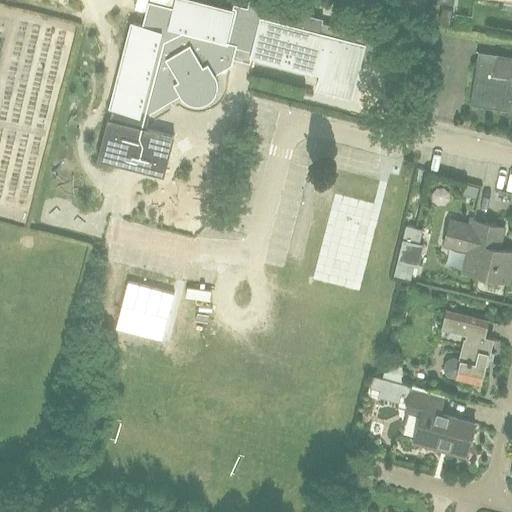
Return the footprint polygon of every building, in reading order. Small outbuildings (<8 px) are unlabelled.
[(110,108),(112,109),(110,119),(108,118),(97,159),(164,176),(174,135),(146,128),(150,112),(180,94),(186,100),(193,103),(201,103),(208,101),(214,96),(217,89),(218,81),(215,74),(232,64),(234,55),(222,52),(232,11),(187,0),(174,0),(173,7),(158,3),(146,10),(146,12),(142,25),(132,23),(110,108)] [(136,0),(134,9),(146,12),(146,10),(158,3),(173,7),(174,0),(136,0)] [(234,4),(232,11),(222,52),(234,55),(251,59),(252,55),(320,73),(317,86),(352,95),(361,57),(369,59),(375,35),(321,22),(313,20),(314,17),(277,7),(249,0),(248,5),(247,8),(234,4)] [(442,8),(439,22),(449,24),(451,10),(442,8)] [(478,52),(470,104),(511,111),(511,56),(495,54),(478,52)] [(401,85),(396,103),(406,106),(411,88),(401,85)] [(469,219),(468,223),(450,219),(443,246),(468,252),(463,271),(510,282),(511,271),(511,251),(500,248),(505,227),(469,219)] [(418,267),(423,244),(419,243),(423,229),(406,225),(394,275),(411,280),(414,266),(418,267)] [(159,338),(171,292),(125,280),(112,326),(159,338)] [(448,375),(456,377),(455,378),(481,384),(487,359),(493,360),(494,353),(489,352),(492,340),(484,338),(488,321),(445,310),(441,328),(442,328),(440,339),(463,345),(460,358),(453,356),(449,357),(446,360),(444,368),(445,372),(448,375)] [(386,378),(402,383),(404,373),(401,365),(387,362),(383,378),(386,378)] [(443,400),(410,391),(406,408),(421,412),(413,442),(465,456),(475,423),(439,413),(443,400)]
